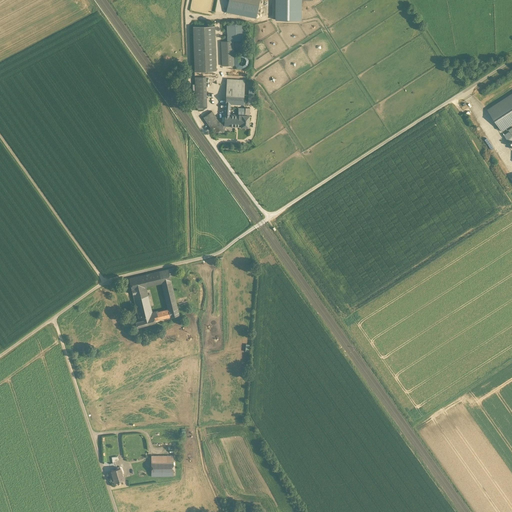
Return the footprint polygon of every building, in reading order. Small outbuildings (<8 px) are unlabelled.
[(258,0),(228,0),(226,13),(255,18),(258,0)] [(300,0),(274,0),(274,17),(301,17),(300,0)] [(243,24),(226,24),(227,41),(233,41),(244,40),(243,24)] [(193,26),(194,71),(216,71),(214,26),(193,26)] [(227,41),(221,41),(222,66),(234,65),(233,41),(227,41)] [(248,66),(248,58),(240,59),(241,62),(238,62),(238,68),(244,68),(244,66),(248,66)] [(195,77),(195,100),(206,99),(205,77),(195,77)] [(226,94),(244,95),(245,80),(227,79),(226,94)] [(511,93),(487,109),(501,131),(511,124),(511,93)] [(244,95),(226,94),(225,103),(230,104),(243,105),(244,95)] [(206,108),(206,99),(195,100),(196,107),(198,110),(206,108)] [(227,126),(241,127),(241,115),(237,115),(230,114),(230,107),(225,107),(224,122),(224,126),(227,126)] [(208,114),(222,132),(224,132),(224,126),(224,122),(220,122),(212,111),(208,114)] [(222,132),(208,114),(203,117),(214,132),(222,132)] [(244,115),(241,115),(241,127),(249,127),(249,115),(244,115)] [(162,283),(171,281),(170,277),(176,275),(174,267),(168,269),(129,278),(132,290),(146,287),(162,283)] [(172,285),(163,287),(168,309),(156,312),(158,320),(179,315),(172,285)] [(147,291),(133,294),(139,317),(152,313),(148,296),(150,295),(150,292),(147,292),(147,291)] [(156,321),(158,320),(156,312),(152,313),(139,317),(140,320),(136,321),(137,327),(156,322),(156,321)] [(173,462),(151,462),(151,472),(173,472),(173,462)] [(111,470),(115,482),(124,479),(122,474),(120,467),(117,468),(111,470)]
